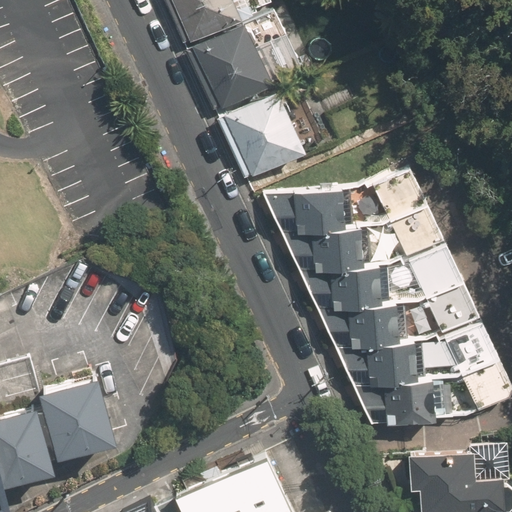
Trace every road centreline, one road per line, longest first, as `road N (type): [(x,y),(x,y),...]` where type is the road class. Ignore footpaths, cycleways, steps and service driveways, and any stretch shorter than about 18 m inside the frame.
road 1 (residential): [(126,0),(305,395)]
road 2 (residential): [(66,511),(305,395)]
road 3 (residential): [(305,395),(360,511)]
